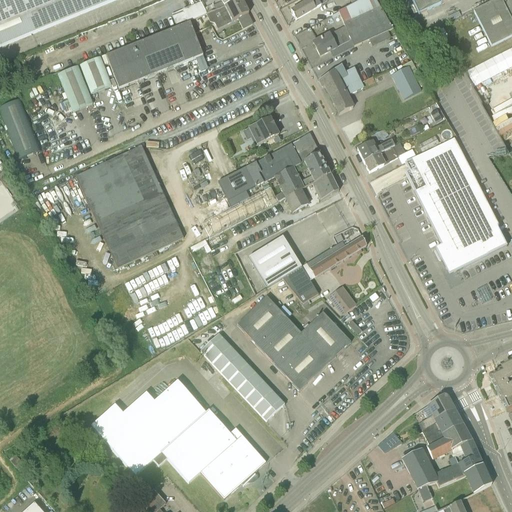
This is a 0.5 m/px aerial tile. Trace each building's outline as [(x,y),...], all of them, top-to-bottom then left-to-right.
[(0,0),(0,48),(118,0),(0,0)] [(224,8),(241,1),(240,0),(219,0),(221,3),(214,7),(216,11),(224,8)] [(296,21),(304,16),(321,7),(316,0),(311,0),(300,7),(291,12),(296,21)] [(375,0),(364,0),(339,14),(343,25),(380,9),(380,8),(375,0)] [(411,0),(418,15),(427,11),(428,12),(441,5),(438,0),(411,0)] [(496,0),(473,12),(491,47),(511,37),(511,0),(509,0),(503,3),(500,0),(496,0)] [(218,30),(239,19),(248,15),(241,1),(224,8),(229,18),(215,24),(218,30)] [(205,15),(207,15),(204,9),(201,3),(182,10),(182,11),(186,21),(187,23),(205,15)] [(380,8),(380,9),(343,25),(354,48),(393,31),(380,8)] [(119,90),(203,57),(190,24),(106,57),(119,90)] [(300,43),(316,37),(313,30),(297,36),(300,43)] [(320,58),(342,46),(336,34),(333,34),(313,44),(320,58)] [(91,95),(112,87),(101,59),(80,67),(91,95)] [(403,99),(420,91),(408,67),(391,75),(403,99)] [(93,105),(78,68),(57,76),(72,114),(93,105)] [(339,116),(355,108),(349,97),(365,89),(354,68),(345,73),(342,68),(318,82),(322,89),(325,88),(339,116)] [(21,101),(0,109),(0,115),(18,161),(41,152),(21,101)] [(441,121),(436,112),(430,115),(435,124),(441,121)] [(253,138),(258,147),(260,145),(279,136),(270,119),(249,130),(253,138)] [(421,134),(417,127),(408,131),(412,138),(421,134)] [(371,137),(374,144),(389,136),(385,130),(371,137)] [(274,178),(319,155),(309,135),(291,145),(256,163),(256,165),(238,173),(237,172),(220,182),(233,207),(215,217),(216,218),(212,220),(218,230),(222,228),(223,231),(278,203),(267,182),(274,178)] [(422,153),(439,145),(435,137),(418,146),(422,153)] [(460,152),(453,140),(408,164),(412,171),(405,175),(441,247),(435,250),(444,267),(449,276),(507,247),(460,152)] [(357,151),(363,164),(393,149),(392,149),(395,147),(392,142),(377,149),(373,143),(357,151)] [(393,149),(363,164),(369,175),(398,160),(393,149)] [(184,243),(147,150),(79,177),(116,270),(184,243)] [(405,155),(397,159),(398,160),(401,165),(415,158),(412,151),(405,155)] [(313,185),(330,176),(319,155),(274,178),(267,182),(278,203),(285,199),(286,200),(308,188),(313,185)] [(231,174),(227,167),(223,169),(221,164),(213,168),(219,180),(231,174)] [(395,172),(393,173),(390,167),(387,169),(394,182),(399,179),(395,172)] [(313,185),(320,202),(339,192),(330,176),(313,185)] [(308,188),(286,200),(293,214),(308,206),(305,201),(313,197),(308,188)] [(340,237),(335,240),(337,245),(343,243),(340,237)] [(267,290),(282,281),(301,269),(282,238),(274,244),(248,259),(267,290)] [(306,266),(314,280),(315,280),(366,248),(362,238),(345,249),(342,244),(306,266)] [(282,281),(302,306),(305,311),(310,308),(307,303),(318,296),(313,288),(310,283),(301,269),(282,281)] [(356,307),(343,288),(328,299),(342,318),(356,307)] [(237,326),(258,349),(288,321),(267,298),(237,326)] [(308,342),(329,364),(350,344),(322,314),(301,335),(308,342)] [(258,349),(278,371),(308,342),(301,335),(288,321),(258,349)] [(352,322),(348,326),(358,337),(362,333),(352,322)] [(219,336),(208,346),(200,353),(266,423),(284,406),(277,399),(219,336)] [(278,371),(292,385),(299,392),(329,364),(308,342),(278,371)] [(510,383),(511,382),(511,362),(502,367),(502,369),(497,371),(499,374),(490,378),(502,404),(503,404),(507,413),(511,410),(511,387),(510,383)] [(92,429),(136,478),(162,455),(161,454),(205,415),(177,384),(154,405),(146,396),(123,417),(115,408),(107,415),(92,429)] [(435,420),(454,411),(447,398),(443,397),(427,407),(434,417),(422,424),(426,430),(437,424),(435,420)] [(463,427),(454,411),(435,420),(437,424),(422,433),(429,447),(441,442),(444,440),(442,436),(443,435),(463,427)] [(241,486),(243,488),(255,477),(253,475),(265,464),(235,431),(230,437),(208,413),(205,415),(161,454),(162,455),(189,485),(200,475),(224,501),(241,486)] [(459,448),(461,451),(463,450),(462,446),(471,442),(463,427),(443,435),(442,436),(444,440),(441,442),(429,447),(426,449),(433,462),(453,453),(452,451),(459,448)] [(395,449),(387,439),(382,443),(378,447),(385,455),(389,452),(395,449)] [(465,474),(482,466),(471,442),(462,446),(463,450),(461,451),(465,462),(457,465),(458,466),(463,478),(466,476),(465,474)] [(436,484),(432,476),(421,451),(411,456),(403,459),(418,490),(436,484)] [(15,455),(8,460),(17,470),(23,464),(15,455)] [(435,475),(432,476),(436,484),(438,489),(463,478),(458,466),(457,465),(435,475)] [(491,486),(482,466),(465,474),(466,476),(463,478),(472,497),(491,486)] [(145,511),(157,511),(159,511),(165,505),(152,490),(137,503),(145,511)] [(464,511),(460,503),(449,508),(443,511),(464,511)]
